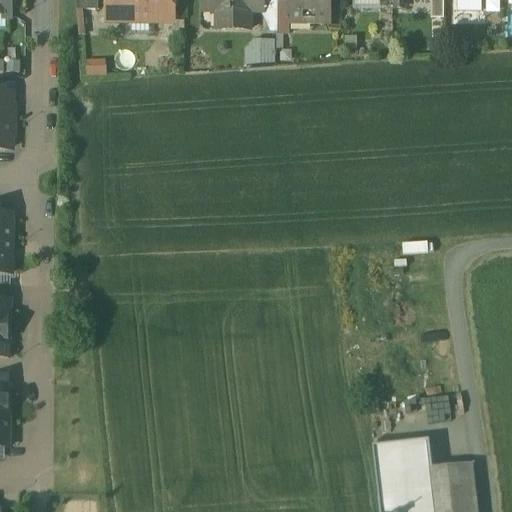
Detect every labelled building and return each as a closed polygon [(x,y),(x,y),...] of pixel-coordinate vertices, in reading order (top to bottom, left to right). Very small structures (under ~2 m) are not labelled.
[(10,0),(0,0),(0,18),(10,19),(10,0)] [(110,0),(76,0),(77,9),(100,9),(100,2),(111,2),(110,0)] [(174,0),(110,0),(111,2),(111,23),(129,23),(133,19),(150,19),(155,24),(175,24),(174,0)] [(206,0),(206,14),(228,14),(228,33),(250,33),(251,15),(265,15),(265,0),(206,0)] [(291,0),(292,4),(292,23),(332,24),(332,0),(291,0)] [(278,66),(277,42),(247,43),(248,67),(278,66)] [(0,96),(0,124),(11,125),(11,97),(0,96)] [(11,125),(0,124),(0,152),(10,153),(11,125)] [(0,217),(0,244),(11,244),(11,217),(0,217)] [(11,244),(0,244),(0,276),(10,276),(11,244)] [(10,303),(0,303),(0,332),(8,333),(8,318),(10,318),(10,303)] [(8,333),(0,332),(0,361),(9,362),(9,347),(7,347),(8,333)] [(0,390),(0,420),(9,421),(9,390),(0,390)] [(9,421),(0,420),(0,450),(8,451),(9,421)] [(428,443),(373,450),(379,511),(393,511),(393,508),(407,506),(434,503),(431,472),(428,443)] [(434,503),(407,506),(408,511),(477,511),(472,467),(431,472),(434,503)]
